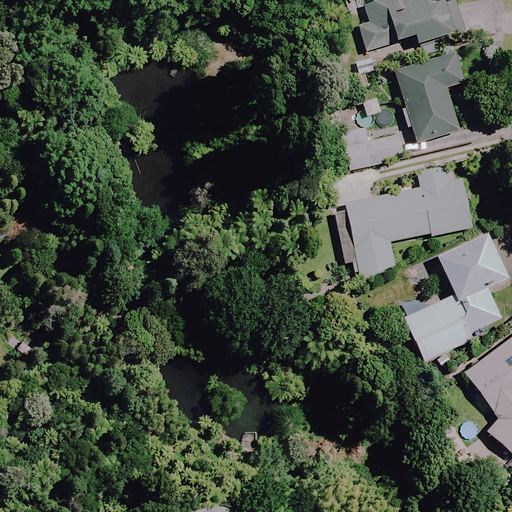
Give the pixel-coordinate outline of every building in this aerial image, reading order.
[(424,11),(420,0),(369,0),(371,5),(362,7),(367,26),(355,29),(363,55),(412,40),(415,47),(461,33),(451,3),(424,11)] [(402,111),(397,112),(402,132),(408,131),(413,147),(456,135),(444,92),(463,86),(455,57),(392,75),(402,111)] [(364,145),(361,132),(338,137),(347,173),(398,160),(392,137),(364,145)] [(432,184),(429,171),(415,174),(419,192),(330,210),(342,267),(355,264),(358,282),(393,275),(386,244),(428,236),(428,239),(468,231),(457,178),(432,184)] [(504,282),(483,237),(434,261),(451,298),(400,322),(421,365),(468,342),(466,337),(497,321),(483,292),(504,282)] [(511,337),(461,376),(497,423),(483,436),(511,460),(511,337)]
